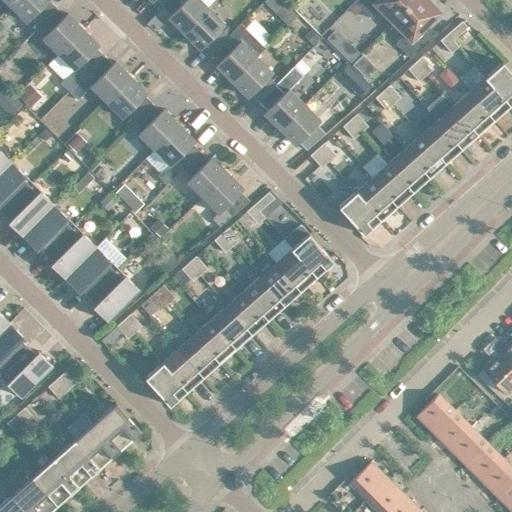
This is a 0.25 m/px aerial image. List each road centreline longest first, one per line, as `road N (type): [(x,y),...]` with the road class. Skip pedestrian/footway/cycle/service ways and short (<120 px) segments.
road 1 (residential): [(386,275),(111,0)]
road 2 (residential): [(271,511),(511,275)]
road 3 (unclassified): [(386,275),(353,284),(178,438)]
road 4 (unclassified): [(208,468),(370,305),(386,275)]
road 5 (residential): [(178,438),(0,261)]
road 6 (unclassified): [(386,275),(511,156)]
